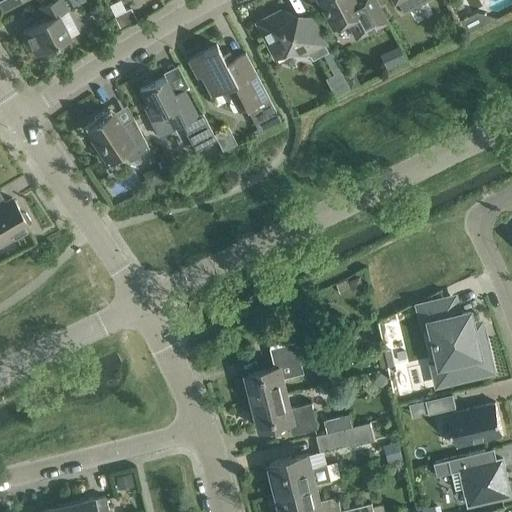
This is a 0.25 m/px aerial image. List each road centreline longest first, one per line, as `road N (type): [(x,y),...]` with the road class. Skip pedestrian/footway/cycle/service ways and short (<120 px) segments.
road 1 (unclassified): [(141,303),(511,122)]
road 2 (residential): [(214,0),(18,117)]
road 3 (unclassified): [(141,303),(18,117)]
road 4 (residential): [(0,479),(201,426)]
road 5 (unclassified): [(0,373),(141,303)]
road 6 (unclassified): [(201,426),(141,303)]
